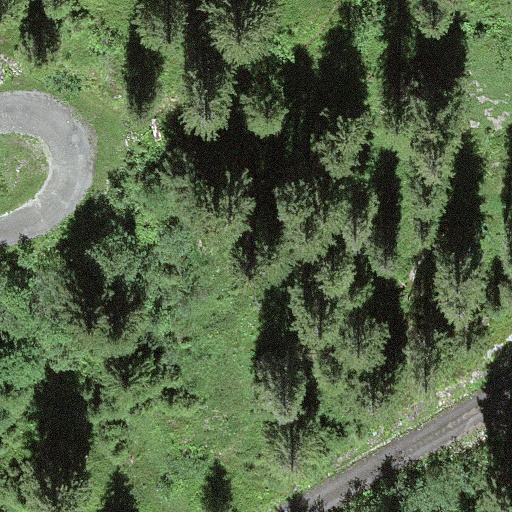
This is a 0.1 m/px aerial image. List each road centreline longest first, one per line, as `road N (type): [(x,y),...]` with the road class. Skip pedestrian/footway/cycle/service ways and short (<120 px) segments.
road 1 (track): [(304,511),(511,391)]
road 2 (track): [(0,110),(38,110),(66,132),(72,148),(66,186),(54,203),(37,218),(0,228)]
